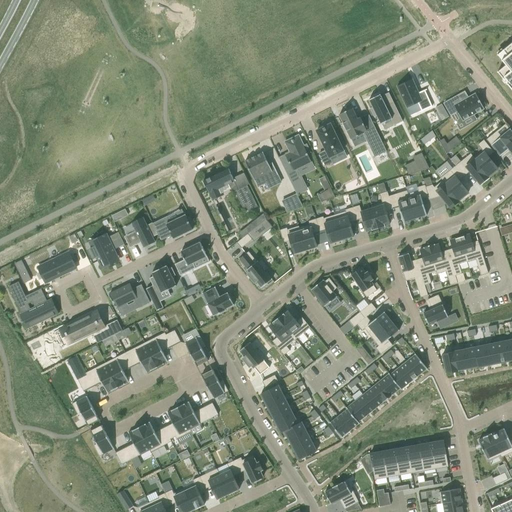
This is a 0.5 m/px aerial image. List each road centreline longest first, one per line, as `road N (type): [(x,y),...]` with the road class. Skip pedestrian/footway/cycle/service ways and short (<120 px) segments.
road 1 (residential): [(448,39),(186,173),(185,187),(209,230)]
road 2 (residential): [(187,377),(180,364),(100,405),(106,419),(113,431),(193,389)]
road 3 (track): [(0,266),(184,177)]
road 4 (residential): [(386,243),(459,427)]
road 5 (residential): [(386,243),(312,266),(261,307)]
road 6 (residential): [(511,180),(461,220),(386,243)]
road 7 (residential): [(223,359),(291,475)]
road 8 (residential): [(209,230),(89,286)]
